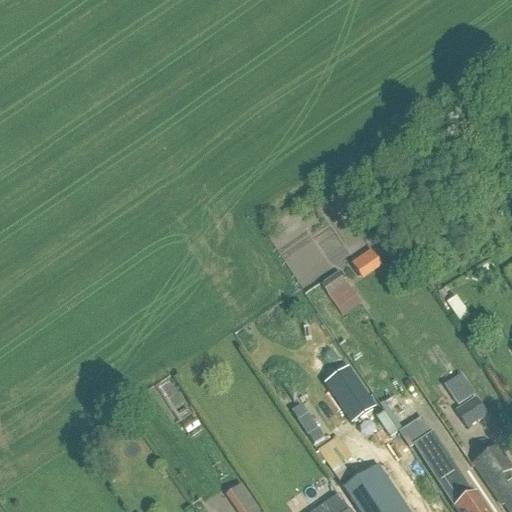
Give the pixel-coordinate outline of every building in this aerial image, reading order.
[(348,265),(359,281),(379,268),(369,252),(348,265)] [(339,275),(321,287),(329,298),(346,286),(339,275)] [(348,371),(324,387),(352,428),(375,412),(348,371)] [(441,386),(454,407),(473,395),(460,374),(441,386)] [(467,433),(487,419),(476,403),(456,416),(467,433)] [(304,408),(294,415),(317,449),(327,442),(304,408)] [(415,448),(415,447),(431,437),(433,436),(423,421),(400,435),(410,452),(415,448)] [(431,437),(415,447),(453,510),(455,511),(486,511),(476,496),(472,499),(431,437)] [(511,511),(511,479),(508,474),(511,472),(497,450),(473,466),(487,487),(500,506),(503,504),(507,511),(511,511)] [(354,511),(409,511),(377,465),(340,490),(354,511)] [(225,499),(232,509),(248,498),(241,488),(225,499)] [(317,511),(347,511),(338,498),(317,511)]
